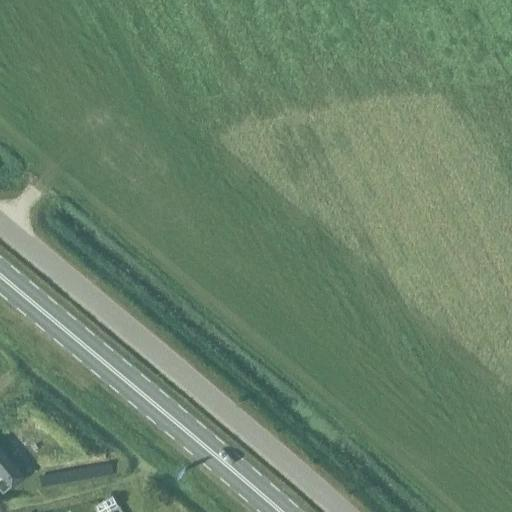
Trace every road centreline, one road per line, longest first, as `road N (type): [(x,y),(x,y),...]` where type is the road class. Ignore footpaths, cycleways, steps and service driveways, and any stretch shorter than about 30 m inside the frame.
road 1 (unclassified): [(342,511),(0,221)]
road 2 (primary): [(282,511),(0,275)]
